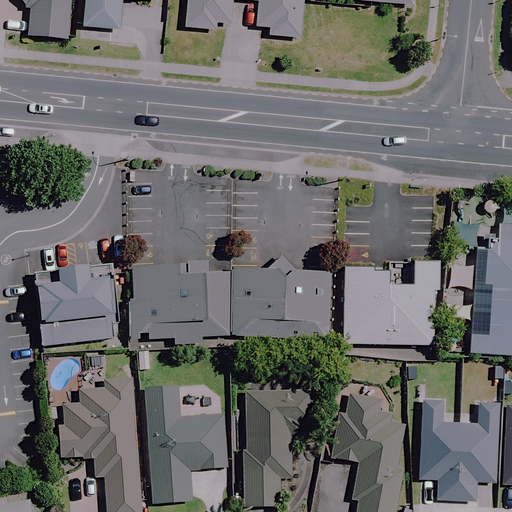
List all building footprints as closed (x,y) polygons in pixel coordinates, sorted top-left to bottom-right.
[(15,0),(27,13),(25,39),(64,42),(68,0),(15,0)] [(80,0),(79,30),(117,32),(118,2),(151,3),(151,0),(80,0)] [(184,0),(182,30),(214,33),(214,25),(228,26),(230,1),(255,4),(253,29),(267,30),(266,38),(296,41),(299,0),(184,0)] [(481,261),(472,261),(467,333),(465,355),(511,358),(511,227),(497,226),(496,242),(483,242),(481,261)] [(432,266),(407,265),(341,262),(341,268),(338,345),(429,349),(432,266)] [(201,288),(202,273),(130,269),(126,340),(171,343),(171,346),(199,348),(200,337),(224,339),(227,289),(201,288)] [(83,275),(83,270),(33,274),(39,348),(111,342),(105,273),(83,275)] [(227,289),(224,339),(322,344),(326,277),(228,271),(228,275),(227,289)] [(103,391),(72,393),(73,405),(63,406),(54,407),(58,460),(90,458),(92,477),(100,476),(103,511),(136,511),(126,380),(102,382),(103,391)] [(148,505),(177,503),(188,503),(186,471),(222,469),(219,417),(175,419),(174,389),(142,390),(148,505)] [(287,479),(290,433),(309,434),(309,424),(311,397),(241,393),(235,507),(276,509),(277,479),(287,479)] [(377,402),(337,398),(331,462),(354,464),(349,511),(391,511),(401,416),(376,413),(377,402)] [(511,511),(511,487),(502,506),(492,511),(511,511)] [(0,511),(28,511),(26,502),(0,506),(0,511)]
